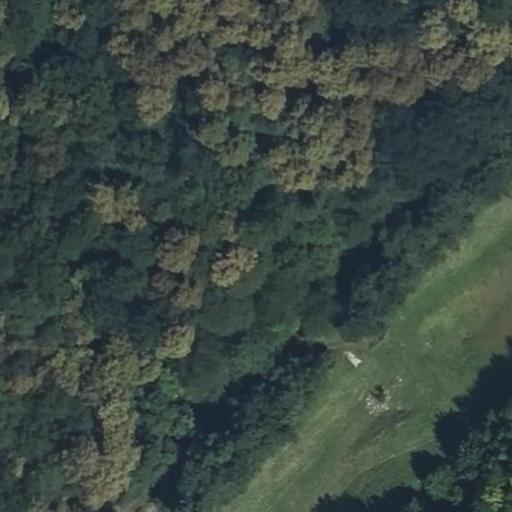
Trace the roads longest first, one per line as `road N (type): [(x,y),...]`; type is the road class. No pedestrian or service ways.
road 1 (track): [(511,88),(127,511)]
road 2 (track): [(279,348),(365,330),(398,349),(484,428)]
